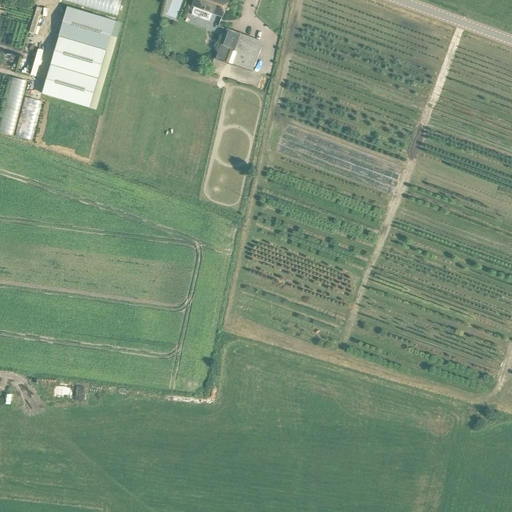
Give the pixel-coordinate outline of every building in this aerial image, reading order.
[(64,0),(117,15),(120,0),(64,0)] [(222,17),(228,0),(194,0),(192,6),(222,17)] [(115,20),(67,6),(42,93),(90,107),(115,20)] [(35,7),(29,31),(34,33),(40,8),(35,7)] [(263,42),(227,29),(215,60),(251,73),(263,42)] [(37,48),(30,75),(35,76),(42,49),(37,48)] [(0,133),(34,140),(42,100),(23,96),(27,80),(10,76),(0,128),(0,133)] [(86,400),(86,388),(65,389),(66,400),(86,400)]
